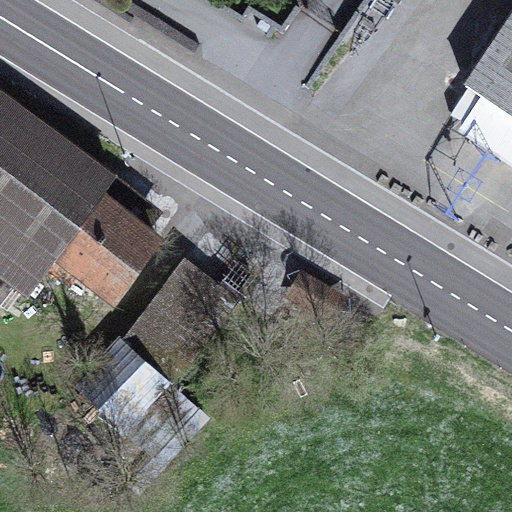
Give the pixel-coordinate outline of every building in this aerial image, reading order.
[(511,17),(466,85),(511,116),(511,17)] [(466,134),(511,164),(511,120),(486,103),(466,134)] [(0,272),(28,294),(48,267),(101,197),(105,193),(0,114),(0,272)] [(145,229),(160,209),(117,177),(105,193),(101,197),(145,229)] [(114,298),(159,240),(145,229),(101,197),(48,267),(71,284),(80,273),(114,298)] [(124,343),(165,384),(169,387),(234,301),(184,263),(124,343)] [(304,285),(294,301),(313,312),(323,296),(304,285)] [(79,386),(125,428),(165,384),(124,343),(121,341),(79,386)]
